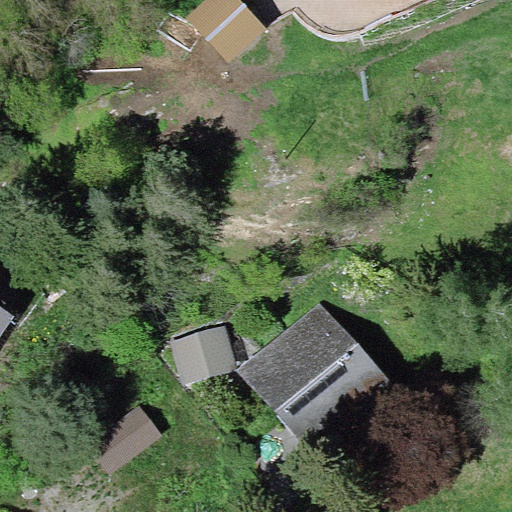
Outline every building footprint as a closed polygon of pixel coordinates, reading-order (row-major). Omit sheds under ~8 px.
[(272,44),(227,0),(225,0),(190,37),(235,81),(272,44)] [(0,347),(13,327),(0,319),(0,347)] [(325,328),(250,391),(313,464),(387,401),(325,328)] [(230,338),(171,352),(181,397),(241,383),(230,338)] [(166,452),(140,418),(90,455),(116,490),(166,452)]
